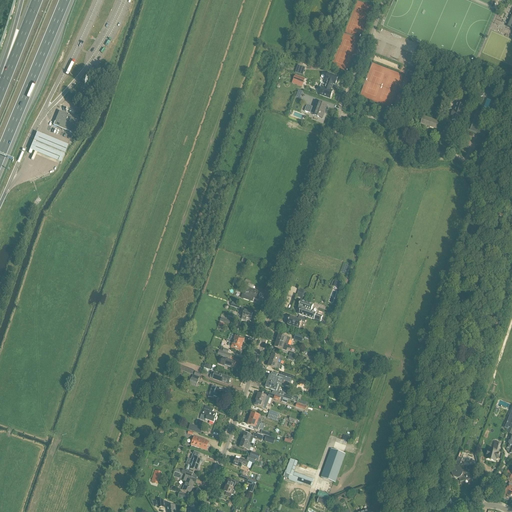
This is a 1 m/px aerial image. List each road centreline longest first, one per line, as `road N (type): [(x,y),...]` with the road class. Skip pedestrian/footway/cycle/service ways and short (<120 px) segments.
road 1 (unclassified): [(202,511),(385,0)]
road 2 (track): [(511,288),(435,511)]
road 3 (motorway): [(0,155),(64,0)]
